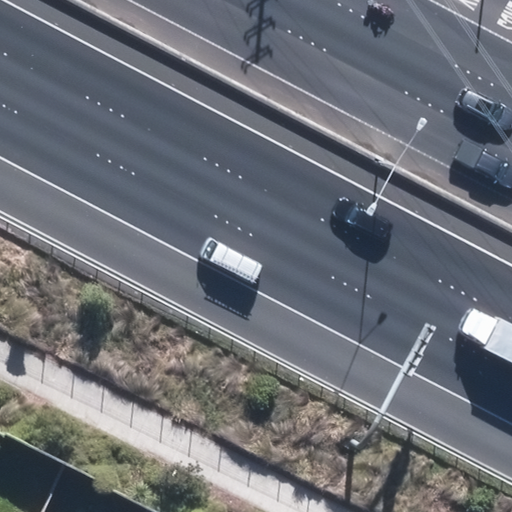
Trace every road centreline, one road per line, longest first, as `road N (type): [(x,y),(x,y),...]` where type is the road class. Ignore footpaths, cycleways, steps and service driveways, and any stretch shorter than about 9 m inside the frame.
road 1 (motorway): [(511,368),(0,99)]
road 2 (motorway): [(320,0),(511,100)]
